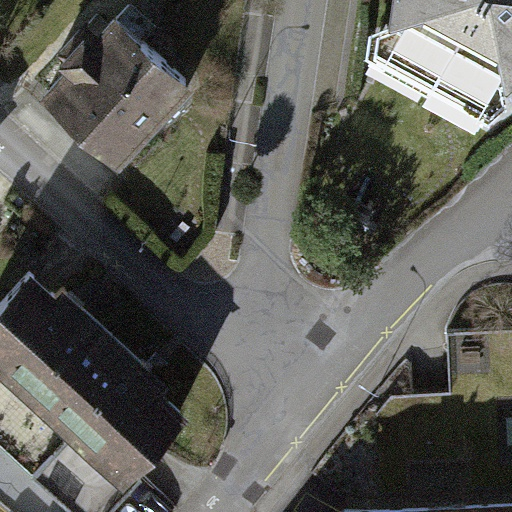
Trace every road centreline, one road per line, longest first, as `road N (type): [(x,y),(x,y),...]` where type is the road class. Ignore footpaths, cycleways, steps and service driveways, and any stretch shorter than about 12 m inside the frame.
road 1 (residential): [(260,351),(302,0)]
road 2 (residential): [(0,148),(176,312),(260,351)]
road 3 (residential): [(305,401),(511,191)]
road 4 (residential): [(218,511),(305,401)]
